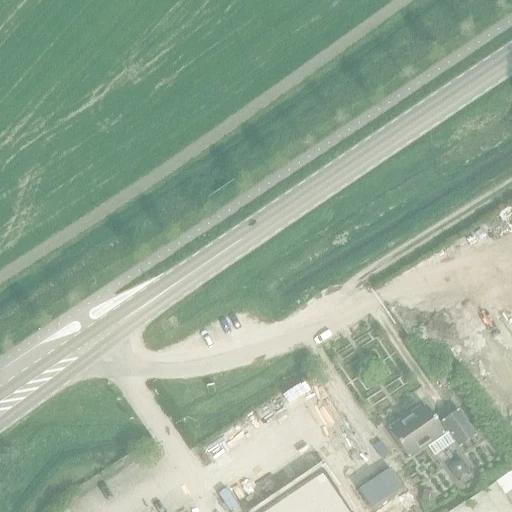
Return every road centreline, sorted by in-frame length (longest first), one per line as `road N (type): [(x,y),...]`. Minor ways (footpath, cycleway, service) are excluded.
road 1 (tertiary): [(0,404),(511,58)]
road 2 (track): [(353,306),(368,274),(511,186)]
